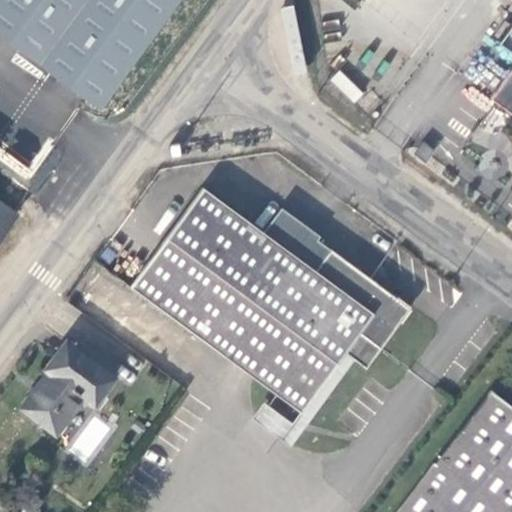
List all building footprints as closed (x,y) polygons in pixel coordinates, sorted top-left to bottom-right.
[(0,0),(0,37),(95,108),(174,0),(0,0)] [(511,6),(492,35),(511,49),(511,6)] [(337,72),(331,81),(354,100),(360,91),(337,72)] [(0,147),(12,157),(34,128),(12,112),(7,117),(0,111),(0,147)] [(65,153),(50,141),(38,155),(54,166),(65,153)] [(22,188),(34,196),(46,181),(34,171),(22,188)] [(254,224),(197,185),(127,282),(292,401),(335,346),(355,358),(398,299),(269,205),(254,224)] [(22,212),(34,196),(22,188),(12,203),(22,212)] [(0,233),(13,216),(0,206),(0,233)] [(113,381),(65,342),(44,368),(47,370),(20,408),(54,435),(82,397),(94,407),(113,381)] [(511,511),(511,407),(482,387),(391,511),(511,511)] [(254,419),(282,438),(292,423),(264,404),(254,419)] [(85,463),(113,430),(85,406),(57,439),(85,463)]
